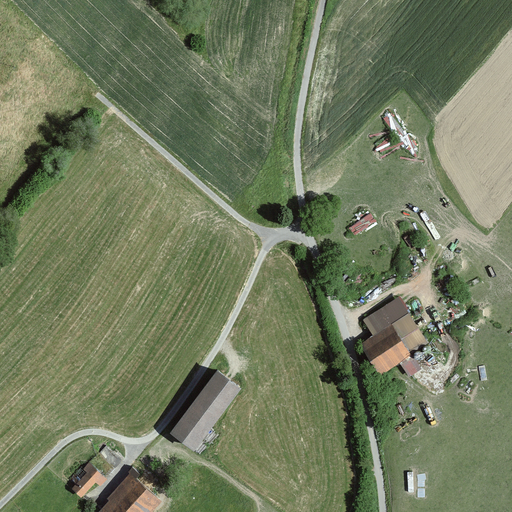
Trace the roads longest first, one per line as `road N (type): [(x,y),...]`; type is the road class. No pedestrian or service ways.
road 1 (residential): [(384,511),(366,400),(307,233),(301,189),(303,109),(326,0)]
road 2 (track): [(0,507),(81,436),(153,440),(220,347),(272,239),(307,233)]
road 3 (track): [(98,96),(272,239)]
